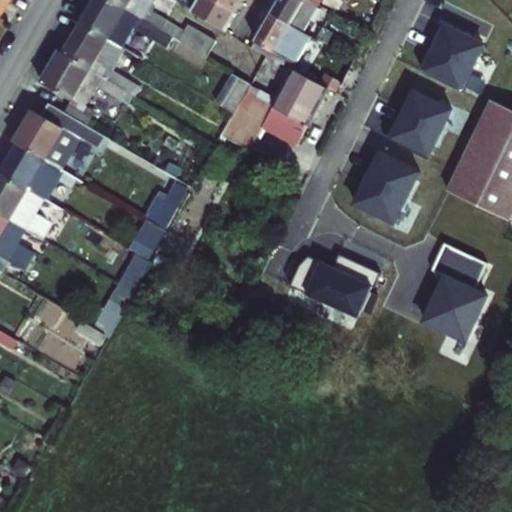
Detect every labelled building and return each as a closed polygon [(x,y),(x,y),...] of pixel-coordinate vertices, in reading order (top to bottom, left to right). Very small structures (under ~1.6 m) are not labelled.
[(94,0),(77,30),(104,45),(122,15),(97,0),(94,0)] [(97,0),(122,15),(130,0),(97,0)] [(134,21),(139,11),(145,0),(130,0),(122,15),(134,21)] [(199,0),(191,15),(224,35),(235,17),(204,0),(199,0)] [(243,0),(204,0),(235,17),(245,1),(243,0)] [(304,0),(280,0),(271,17),(299,33),(301,33),(316,7),(304,0)] [(134,21),(207,64),(216,47),(187,31),(183,37),(139,11),(134,21)] [(299,33),(271,17),(254,44),(293,65),(309,38),(301,33),(299,33)] [(60,61),(86,76),(104,45),(77,30),(60,61)] [(60,61),(56,59),(38,90),(68,108),(86,76),(60,61)] [(308,128),(327,90),(291,72),(271,108),(308,128)] [(222,113),(233,119),(247,95),(251,89),(240,82),(222,113)] [(229,128),(254,142),(271,108),(247,95),(233,119),(229,128)] [(511,216),(511,112),(492,102),(447,192),(509,223),(511,216)] [(92,122),(68,108),(61,120),(85,134),(92,122)] [(298,147),(308,128),(271,108),(254,142),(257,143),(264,130),(298,147)] [(12,152),(37,165),(53,137),(89,158),(99,142),(85,134),(61,120),(43,109),(33,126),(24,121),(8,149),(12,152)] [(0,171),(0,185),(19,196),(37,165),(12,152),(0,171)] [(19,196),(0,185),(0,226),(1,227),(19,196)]
